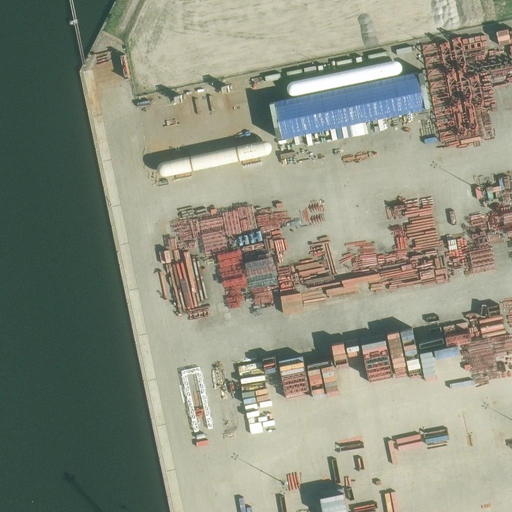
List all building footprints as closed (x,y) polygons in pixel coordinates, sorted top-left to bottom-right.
[(423,92),(412,93),(413,104),(425,102),(423,92)] [(409,94),(399,96),(410,151),(419,149),(414,125),(408,126),(407,119),(414,118),(409,94)] [(168,95),(158,98),(161,111),(172,108),(168,95)] [(142,113),(153,112),(152,99),(141,100),(142,113)] [(452,140),(464,138),(458,102),(446,104),(452,140)] [(215,108),(215,118),(226,118),(226,108),(215,108)] [(307,188),(307,204),(329,203),(329,187),(307,188)] [(297,203),(306,201),(304,192),(295,194),(297,203)] [(275,302),(299,298),(293,256),(268,259),(271,279),(247,282),(251,313),(264,311),(265,315),(276,314),(275,302)] [(238,315),(247,314),(246,307),(237,308),(238,315)] [(212,312),(212,321),(223,321),(222,311),(212,312)] [(175,325),(191,324),(191,313),(175,314),(175,325)] [(414,340),(415,349),(434,346),(431,326),(419,328),(420,339),(414,340)] [(419,454),(437,443),(428,428),(416,435),(418,437),(412,441),(419,454)] [(449,454),(460,452),(459,445),(448,447),(449,454)] [(399,451),(388,452),(389,462),(401,461),(399,451)] [(220,458),(221,468),(238,466),(236,456),(220,458)] [(511,472),(502,472),(498,485),(485,475),(475,475),(467,487),(466,496),(474,501),(482,504),(490,504),(496,489),(510,500),(511,500),(511,472)] [(460,490),(459,483),(448,486),(450,492),(460,490)]
